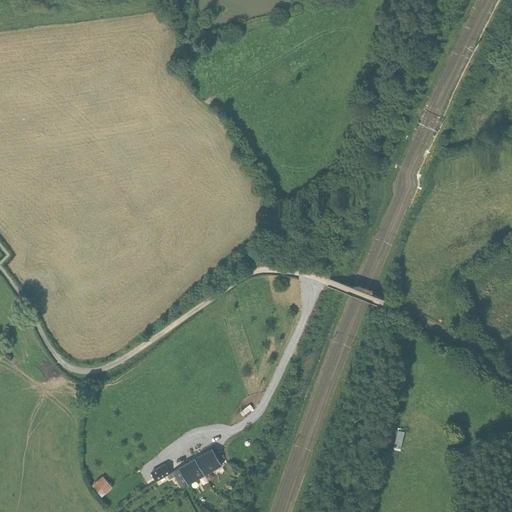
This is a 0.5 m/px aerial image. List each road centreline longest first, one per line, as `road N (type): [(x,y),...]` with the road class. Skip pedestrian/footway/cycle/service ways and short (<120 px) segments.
road 1 (unclassified): [(0,268),(57,357),(89,372),(261,269),(301,272),(392,308)]
road 2 (track): [(511,385),(471,342),(392,308)]
